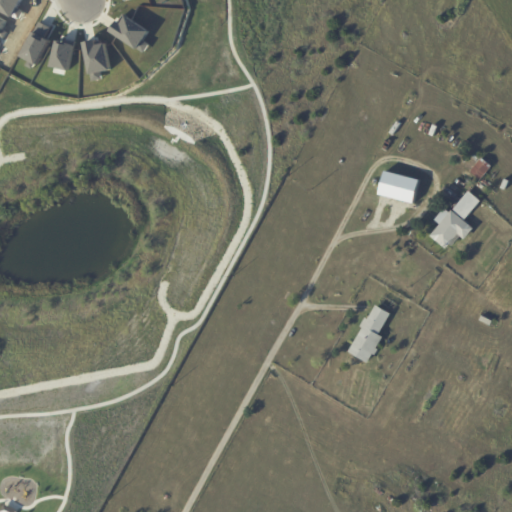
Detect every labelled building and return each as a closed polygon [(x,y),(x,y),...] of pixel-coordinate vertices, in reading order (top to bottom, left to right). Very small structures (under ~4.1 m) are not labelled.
[(0,9),(0,0),(23,0),(19,8),(25,11),(20,20),(14,17),(14,18),(0,9)] [(0,36),(0,16),(8,21),(4,29),(9,32),(6,39),(0,36)] [(140,49),(139,50),(112,31),(119,21),(124,24),(129,16),(152,31),(146,40),(152,44),(146,53),(140,49)] [(22,56),(41,22),(52,28),(47,38),(52,41),(39,65),(36,64),(34,69),(28,66),(30,61),(22,56)] [(52,66),(58,40),(65,42),(65,39),(77,42),(70,71),(52,66)] [(93,75),(92,75),(85,43),(98,40),(99,45),(108,43),(113,71),(103,73),(105,80),(94,82),(93,75)] [(472,172),(484,158),(494,166),(482,180),(472,172)] [(502,189),(506,180),(510,182),(506,191),(502,189)] [(451,188),(458,194),(455,199),(447,193),(451,188)] [(437,221),(446,209),(452,214),(454,211),(455,211),(471,191),(483,202),(467,221),(476,229),(467,241),(463,237),(455,247),(453,245),(449,250),(433,237),(442,225),(437,221)] [(352,352),(365,329),(363,328),(368,319),(371,321),(379,307),(393,315),(381,335),(385,338),(379,350),(381,351),(377,357),(375,355),(370,364),(352,352)] [(483,317),(493,322),(491,326),(481,322),(483,317)] [(85,443),(67,430),(57,444),(76,457),(85,443)] [(61,466),(46,460),(38,479),(53,485),(61,466)]
